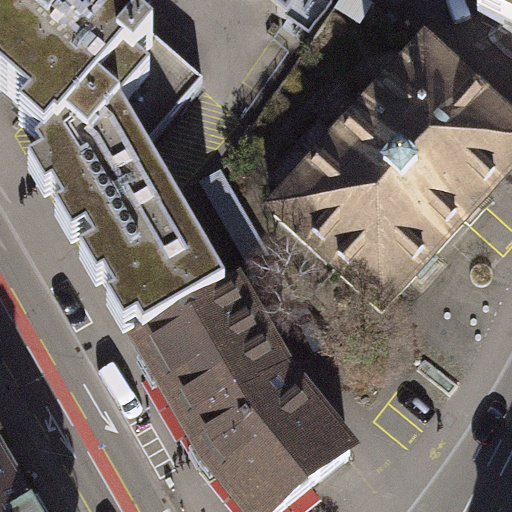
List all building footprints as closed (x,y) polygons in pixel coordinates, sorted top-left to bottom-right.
[(116,22),(122,15),(127,10),(115,0),(0,0),(0,95),(30,122),(20,133),(42,153),(46,156),(142,45),(116,22)] [(259,0),(287,24),(303,0),(259,0)] [(511,0),(484,0),(478,12),(511,28),(511,0)] [(158,185),(142,158),(204,87),(122,15),(116,22),(142,45),(46,156),(42,153),(36,159),(37,163),(41,170),(29,177),(64,238),(72,252),(86,245),(93,258),(80,266),(124,342),(137,335),(143,344),(223,297),(158,185)] [(291,196),(274,216),(382,315),(467,224),(462,219),(511,164),(511,138),(426,59),(376,113),(367,104),(360,112),(342,95),(320,118),(325,122),(273,179),(291,196)] [(222,173),(200,186),(253,277),(275,264),(222,173)] [(298,399),(279,369),(234,291),(223,297),(143,344),(137,347),(207,468),(243,511),(288,511),(350,462),(298,399)] [(0,511),(25,511),(0,468),(0,511)]
